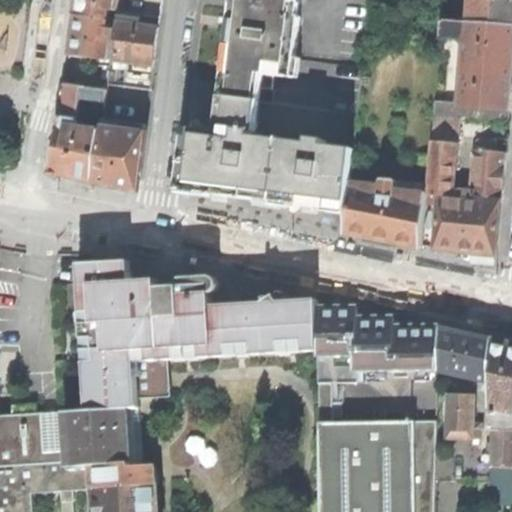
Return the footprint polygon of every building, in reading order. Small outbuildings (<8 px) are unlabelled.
[(76,0),(75,14),(107,18),(108,9),(119,11),(120,0),(76,0)] [(263,73),(275,74),(293,77),(295,60),(301,17),(300,17),(301,0),(234,0),(228,42),(221,96),(223,96),(260,101),(261,90),(263,73)] [(511,0),(471,0),(470,21),(511,24),(511,0)] [(75,14),(69,55),(91,57),(112,60),(116,29),(105,28),(107,18),(75,14)] [(116,29),(112,60),(127,62),(154,66),(157,45),(159,28),(140,25),(141,19),(118,16),(116,29)] [(466,43),(461,103),(461,106),(475,107),(510,110),(511,91),(511,24),(470,21),(444,19),(442,37),(459,38),(466,43)] [(273,92),(275,74),(263,73),(261,90),(273,92)] [(81,98),(83,87),(65,84),(61,116),(60,125),(77,127),(79,115),(80,108),(81,98)] [(108,90),(83,87),(81,98),(106,102),(108,90)] [(237,194),(275,199),(348,207),(351,183),(355,161),(356,150),(325,146),(326,140),(310,138),(309,143),(255,136),(258,112),(260,101),(223,96),(222,107),(221,114),(219,132),(189,128),(182,186),(237,194)] [(105,111),(106,102),(81,98),(80,108),(105,111)] [(434,114),(451,116),(452,103),(436,101),(434,114)] [(461,103),(452,103),(451,116),(461,116),(474,117),(475,107),(461,106),(461,103)] [(510,110),(475,107),(474,117),(510,120),(510,110)] [(433,128),(460,131),(461,116),(451,116),(434,114),(433,128)] [(79,115),(77,127),(85,128),(87,116),(79,115)] [(103,131),(96,179),(105,180),(106,172),(107,166),(114,166),(111,185),(129,188),(139,179),(146,128),(104,121),(103,131)] [(96,179),(103,131),(85,128),(77,127),(60,125),(53,171),(57,173),(61,176),(96,182),(96,179)] [(431,143),(459,145),(460,131),(433,128),(431,143)] [(325,146),(356,150),(357,142),(326,138),(326,140),(325,146)] [(455,197),(459,145),(431,143),(429,168),(428,195),(440,196),(455,197)] [(502,202),(507,154),(476,151),(472,186),(481,187),(480,200),(501,202),(502,202)] [(96,182),(111,185),(114,166),(107,166),(106,172),(105,180),(96,179),(96,182)] [(422,248),(427,194),(397,190),(398,182),(382,180),(381,186),(351,183),(348,207),(346,234),(381,241),(410,246),(422,248)] [(496,257),(501,202),(480,200),(455,197),(440,196),(435,252),(459,254),(479,256),(496,257)] [(89,313),(95,411),(140,408),(139,399),(139,393),(154,392),(153,369),(150,369),(149,355),(154,355),(151,281),(132,282),(131,261),(91,264),(92,280),(81,280),(83,313),(89,313)] [(193,278),(196,353),(239,350),(237,305),(213,307),(212,294),(214,294),(218,292),(219,289),(220,285),(219,282),(218,280),(215,277),(211,276),(193,278)] [(151,281),(154,355),(196,353),(193,278),(180,279),(180,287),(170,288),(158,289),(158,281),(151,281)] [(237,305),(239,350),(319,346),(319,309),(319,300),(280,302),(276,296),(265,303),(237,305)] [(319,351),(319,383),(333,383),(359,383),(359,372),(440,371),(441,328),(414,328),(413,321),(387,322),(358,322),(358,309),(319,309),(319,346),(319,351)] [(83,313),(89,411),(92,411),(95,411),(89,313),(83,313)] [(441,328),(440,371),(439,372),(491,383),(492,340),(466,334),(441,328)] [(491,383),(490,412),(511,411),(511,344),(492,340),(491,383)] [(169,359),(319,351),(319,346),(239,350),(196,353),(154,355),(149,355),(150,369),(153,369),(154,392),(139,393),(139,399),(171,397),(169,359)] [(319,383),(320,423),(334,423),(333,383),(319,383)] [(450,394),(449,437),(482,438),(482,425),(475,425),(475,394),(450,394)] [(0,415),(0,482),(2,482),(3,511),(98,511),(97,489),(92,411),(89,411),(36,414),(36,404),(29,405),(22,405),(23,415),(0,415)] [(92,411),(97,489),(157,485),(156,467),(143,468),(140,408),(95,411),(92,411)] [(511,411),(490,412),(490,430),(492,430),(511,430),(511,411)] [(320,423),(321,511),(435,511),(436,482),(437,454),(438,422),(334,423),(320,423)] [(511,430),(492,430),(491,466),(511,466),(511,430)] [(437,454),(436,482),(451,482),(452,455),(437,454)] [(511,466),(491,466),(490,504),(511,504),(511,466)] [(98,511),(158,511),(157,485),(97,489),(98,511)]
